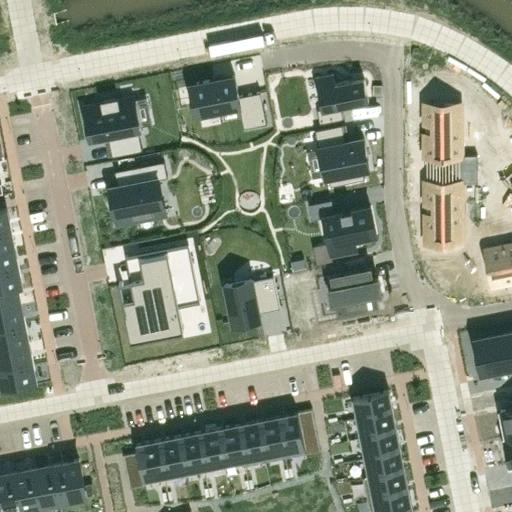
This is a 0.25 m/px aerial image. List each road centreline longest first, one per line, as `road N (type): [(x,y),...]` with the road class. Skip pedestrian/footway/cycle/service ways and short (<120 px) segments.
road 1 (residential): [(430,330),(397,159),(395,52),(337,47),(267,61)]
road 2 (residential): [(98,400),(13,0)]
road 3 (residential): [(430,330),(98,400)]
road 4 (residential): [(465,511),(430,330)]
